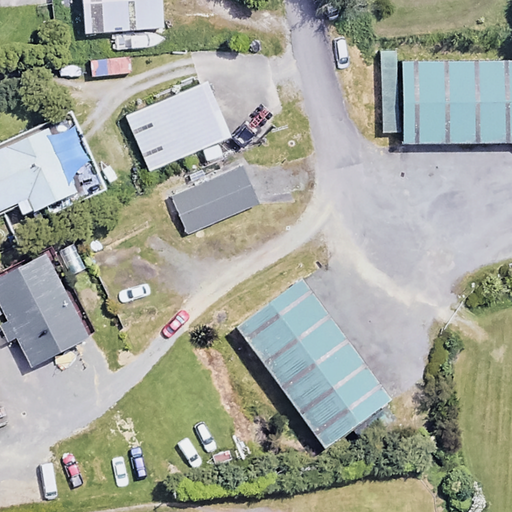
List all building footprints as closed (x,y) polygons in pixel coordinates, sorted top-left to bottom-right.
[(158,0),(80,0),(82,30),(160,25),(158,0)] [(511,24),(386,26),(388,118),(511,115),(511,24)] [(227,134),(204,80),(121,114),(144,169),(227,134)] [(19,217),(77,191),(81,199),(102,189),(69,117),(0,148),(0,209),(13,203),(19,217)] [(255,202),(240,165),(170,195),(186,231),(255,202)] [(287,251),(228,295),(322,419),(381,374),(287,251)] [(86,336),(43,255),(0,277),(0,310),(29,366),(86,336)]
